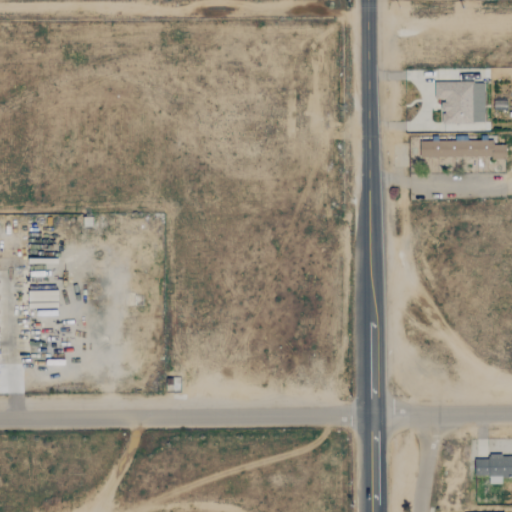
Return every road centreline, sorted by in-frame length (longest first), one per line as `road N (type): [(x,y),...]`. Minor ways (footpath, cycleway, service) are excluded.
road 1 (secondary): [(367,0),(370,511)]
road 2 (residential): [(369,415),(0,416)]
road 3 (track): [(0,8),(368,12)]
road 4 (residential): [(511,413),(369,415)]
